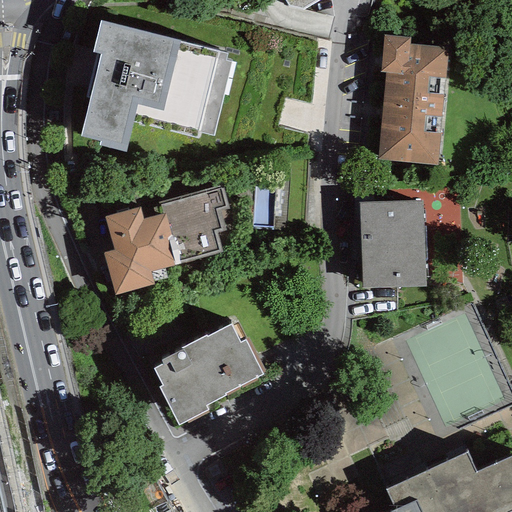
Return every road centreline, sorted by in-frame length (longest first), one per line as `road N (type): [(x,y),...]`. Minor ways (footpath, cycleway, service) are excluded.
road 1 (residential): [(180,463),(299,401),(325,370),(328,210),(349,0)]
road 2 (residential): [(57,0),(36,83),(38,167),(70,258),(180,463)]
road 3 (primary): [(0,200),(81,511)]
